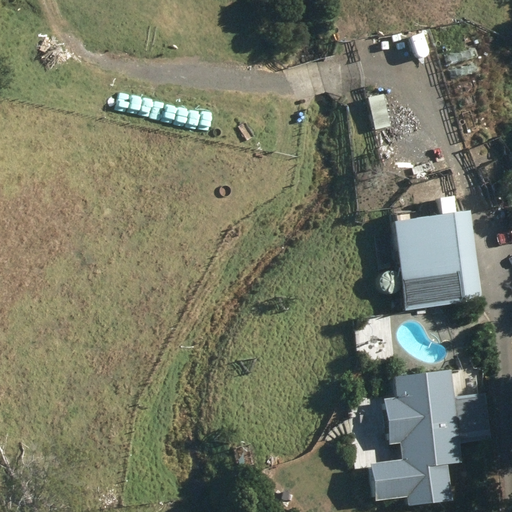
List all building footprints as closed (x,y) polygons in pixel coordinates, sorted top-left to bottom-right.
[(161,94),(151,94),(150,101),(160,102),(161,94)] [(384,95),(368,98),(372,114),(375,130),(391,127),(384,95)] [(130,132),(114,130),(112,146),(128,148),(130,132)] [(435,215),(437,235),(418,237),(397,240),(405,310),(482,301),(471,210),(435,215)] [(354,297),(337,283),(320,303),(337,317),(354,297)] [(451,371),(394,377),(396,398),(384,399),(386,421),(389,445),(400,444),(401,459),(372,463),(374,481),(376,501),(407,498),(408,506),(453,502),(449,465),(462,463),(460,444),(491,440),(486,394),(455,397),(451,371)]
